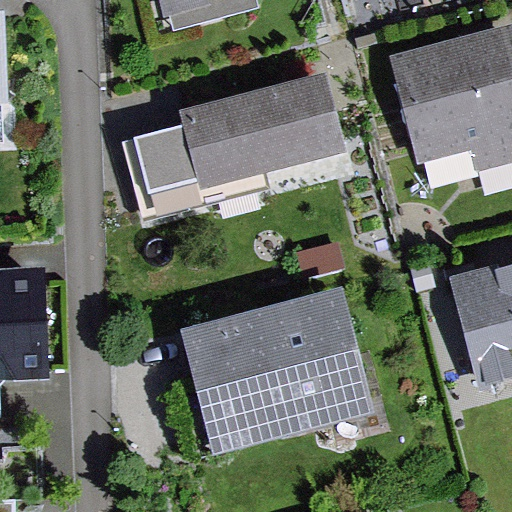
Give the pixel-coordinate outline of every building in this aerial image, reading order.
[(6,12),(0,12),(0,103),(8,103),(6,12)] [(511,142),(511,43),(402,72),(426,165),(511,142)] [(342,154),(323,80),(176,118),(195,192),(342,154)] [(511,267),(441,286),(468,392),(511,380),(511,267)] [(0,378),(49,376),(45,269),(0,271),(0,378)] [(361,366),(344,303),(181,345),(198,408),(213,467),(376,425),(361,366)]
